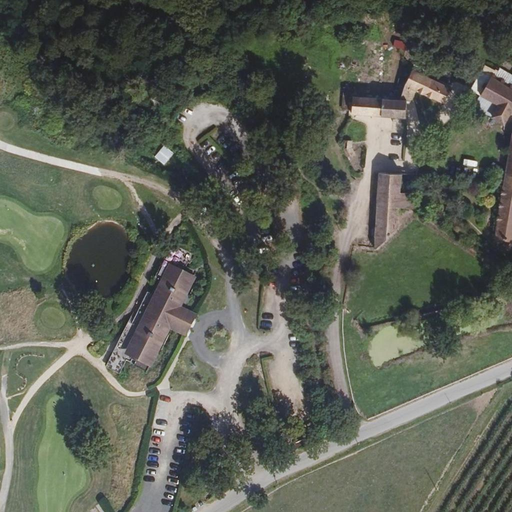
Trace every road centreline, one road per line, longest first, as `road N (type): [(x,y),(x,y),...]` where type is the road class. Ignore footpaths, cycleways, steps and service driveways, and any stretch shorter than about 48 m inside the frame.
road 1 (track): [(119,0),(167,15),(226,72),(326,201),(332,221),(309,287),(333,447)]
road 2 (unclassified): [(215,511),(265,476),(511,370)]
road 3 (track): [(511,386),(499,392),(428,511)]
